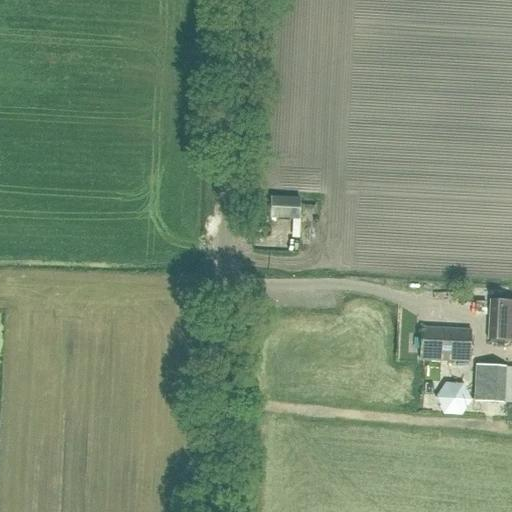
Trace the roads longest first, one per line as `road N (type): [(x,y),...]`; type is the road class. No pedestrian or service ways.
road 1 (unclassified): [(211,511),(237,0)]
road 2 (track): [(413,300),(347,283),(222,284)]
